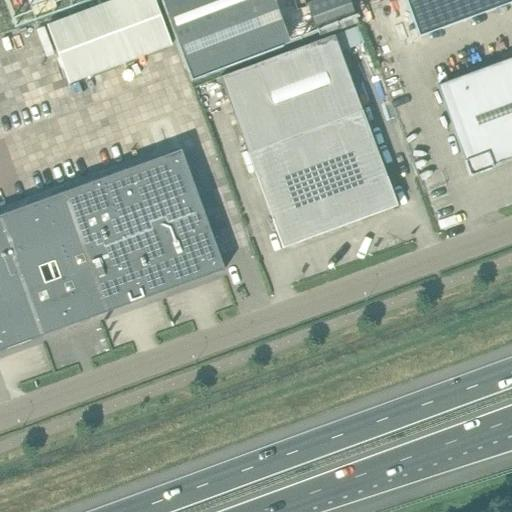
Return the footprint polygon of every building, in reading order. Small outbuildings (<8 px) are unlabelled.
[(172,46),(154,0),(113,0),(48,25),(70,84),(172,46)] [(160,0),(191,81),(284,46),(266,0),(160,0)] [(333,0),(310,9),(320,37),(358,23),(349,0),(333,0)] [(511,0),(409,0),(406,1),(420,37),(511,2),(511,0)] [(224,87),(283,249),(397,207),(339,45),(224,87)] [(511,58),(437,86),(470,176),(494,168),(493,166),(511,158),(511,58)] [(181,151),(0,216),(0,351),(42,336),(40,330),(103,307),(129,298),(130,303),(144,298),(142,293),(217,266),(219,272),(224,270),(181,151)]
